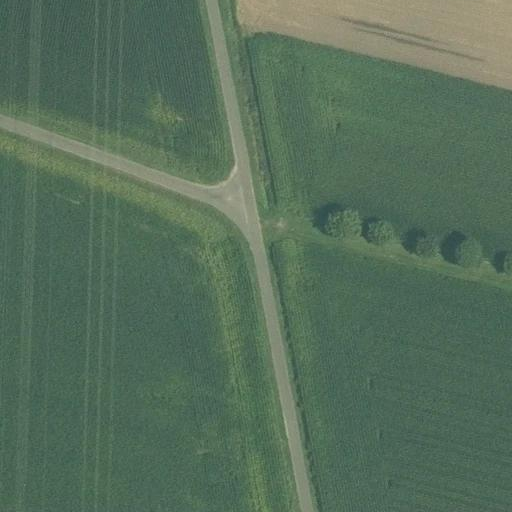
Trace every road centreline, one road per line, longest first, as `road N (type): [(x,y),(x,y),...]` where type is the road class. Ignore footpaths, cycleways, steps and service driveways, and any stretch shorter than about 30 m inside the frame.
road 1 (unclassified): [(247,212),(303,511)]
road 2 (track): [(247,212),(511,283)]
road 3 (unclassified): [(0,123),(247,212)]
road 4 (unclassified): [(247,212),(208,0)]
